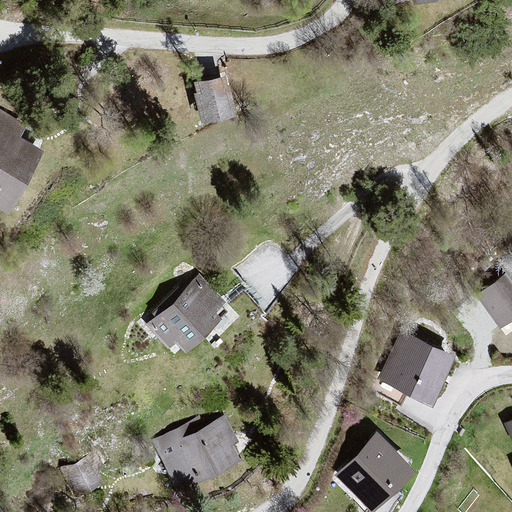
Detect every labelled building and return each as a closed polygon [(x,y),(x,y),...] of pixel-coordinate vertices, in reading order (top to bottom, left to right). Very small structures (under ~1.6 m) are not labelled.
[(203,75),(213,114),(244,106),(235,67),(203,75)] [(0,194),(19,205),(54,144),(0,112),(0,194)] [(511,269),(511,267),(475,292),(500,328),(511,320),(511,269)] [(230,296),(204,269),(150,321),(171,343),(180,334),(190,345),(224,312),(219,307),(230,296)] [(378,372),(435,399),(458,349),(402,323),(378,372)] [(254,451),(230,410),(196,431),(190,421),(158,440),(188,490),(254,451)] [(421,460),(385,424),(339,469),(375,505),(421,460)] [(94,446),(61,468),(81,497),(108,480),(101,469),(106,465),(94,446)]
